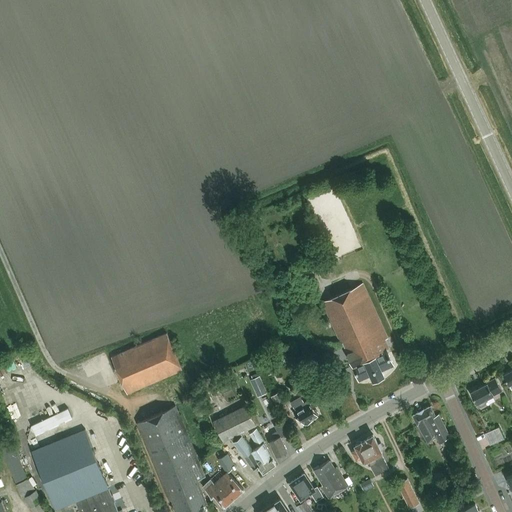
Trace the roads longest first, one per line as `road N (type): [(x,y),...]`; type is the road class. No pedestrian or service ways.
road 1 (tertiary): [(235,511),(325,444),(440,381)]
road 2 (tertiary): [(511,188),(425,0)]
road 3 (residential): [(499,511),(440,381)]
